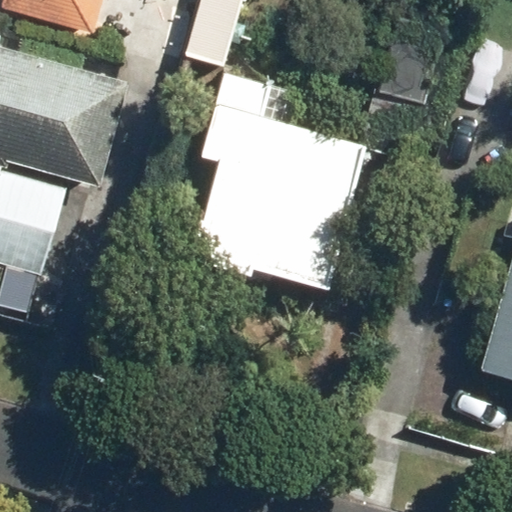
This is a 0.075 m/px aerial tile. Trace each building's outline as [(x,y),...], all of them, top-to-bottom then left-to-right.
[(3,0),(2,6),(99,32),(107,0),(3,0)] [(134,78),(0,41),(0,164),(11,167),(13,158),(105,183),(134,78)] [(182,244),(334,283),(371,141),(266,114),(274,80),(228,68),(182,244)] [(67,188),(0,172),(0,258),(47,270),(67,188)] [(511,262),(481,363),(511,372),(511,262)]
